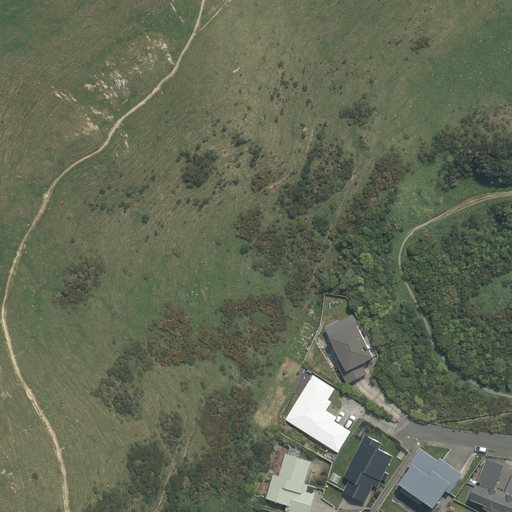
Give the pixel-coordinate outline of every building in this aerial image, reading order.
[(348,383),(368,373),(363,364),(376,358),(358,324),(331,338),(348,371),(343,373),(348,383)] [(339,453),(352,432),(335,421),(338,417),(327,410),(333,402),(329,400),(336,389),(314,375),(286,419),(339,453)] [(386,481),(390,474),(387,472),(395,456),(381,449),(383,443),(367,435),(345,477),(350,480),(344,491),(365,502),(375,485),(379,487),(383,480),(386,481)] [(301,458),(303,451),(291,448),(289,454),(287,453),(280,476),(274,474),(267,498),(288,505),(286,510),(291,511),(310,511),(316,492),(315,492),(316,486),(307,483),(313,461),(301,458)] [(441,461),(422,448),(414,460),(420,464),(404,485),(439,510),(451,493),(455,496),(470,476),(444,457),(441,461)] [(496,489),(505,466),(487,459),(478,482),(481,483),(480,486),(477,484),(471,500),(485,505),(484,508),(486,509),(486,510),(491,511),(499,511),(500,511),(501,511),(511,511),(511,477),(506,493),(496,489)]
